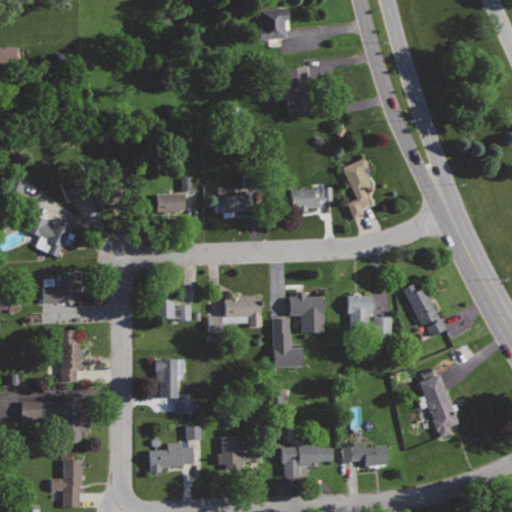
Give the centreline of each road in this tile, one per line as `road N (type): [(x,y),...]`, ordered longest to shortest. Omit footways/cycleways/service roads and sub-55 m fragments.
road 1 (residential): [(450,211),(373,244),(158,255),(128,267),(121,489),(140,510),(159,511),(401,499),(511,464)]
road 2 (secondary): [(377,0),(429,163),(511,331)]
